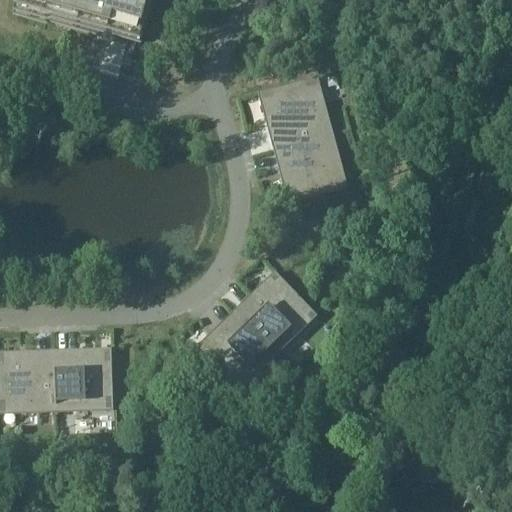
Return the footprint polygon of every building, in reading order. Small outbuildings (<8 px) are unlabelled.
[(147,0),(21,0),(18,11),(135,44),(147,0)] [(313,86),(262,100),(276,153),(328,139),(313,86)] [(342,190),(328,139),(276,153),(291,205),(311,199),(309,193),(321,190),(322,196),(342,190)] [(312,320),(274,281),(235,319),(273,358),(312,320)] [(273,358),(235,319),(196,356),(240,401),(278,364),(273,358)] [(107,366),(107,357),(53,359),(55,413),(109,411),(107,366)] [(55,413),(53,359),(0,360),(0,400),(0,414),(55,413)]
